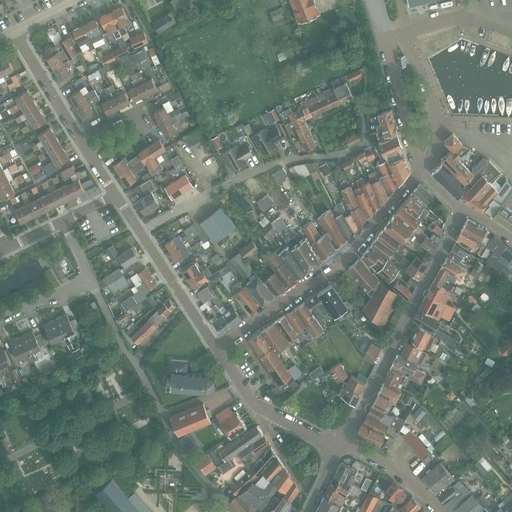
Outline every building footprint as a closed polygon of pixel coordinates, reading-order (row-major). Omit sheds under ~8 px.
[(289,0),(299,22),(319,14),(316,6),(317,5),(314,0),(289,0)] [(122,35),(127,32),(123,25),(130,22),(122,7),(111,12),(122,35)] [(283,7),(269,12),(273,21),(283,17),(281,13),(285,12),(283,7)] [(99,18),(107,34),(113,31),(116,38),(122,35),(111,12),(99,18)] [(158,33),(176,22),(170,13),(153,24),(158,33)] [(95,20),(83,25),(94,48),(95,48),(93,43),(105,38),(101,29),(100,30),(95,20)] [(83,25),(72,31),(77,41),(80,46),(86,43),(87,45),(88,45),(91,50),(94,48),(83,25)] [(135,48),(148,42),(144,32),(131,38),(135,48)] [(69,60),(74,57),(77,55),(78,55),(78,54),(68,38),(59,44),(62,49),(55,53),(53,48),(50,48),(46,50),(46,53),(49,57),(47,58),(54,69),(65,62),(69,60)] [(126,45),(114,51),(118,58),(130,53),(126,45)] [(148,49),(155,65),(160,62),(153,47),(148,49)] [(142,50),(131,56),(135,64),(146,59),(142,50)] [(112,53),(101,58),(104,65),(116,59),(112,53)] [(0,61),(0,70),(2,74),(13,69),(7,58),(0,61)] [(97,62),(92,64),(94,69),(103,65),(100,59),(99,59),(96,61),(97,62)] [(99,68),(101,74),(120,65),(118,59),(99,68)] [(68,67),(65,62),(54,69),(60,80),(70,74),(66,68),(68,67)] [(97,69),(86,75),(89,79),(100,73),(97,69)] [(350,82),(362,76),(359,69),(347,75),(350,82)] [(136,73),(145,95),(157,89),(152,79),(145,82),(145,80),(144,80),(140,71),(136,73)] [(145,95),(136,73),(131,75),(133,81),(132,81),(134,85),(135,87),(129,90),(134,100),(145,95)] [(13,81),(7,84),(7,85),(8,85),(11,91),(21,86),(16,74),(11,77),(13,81)] [(331,82),(331,83),(333,88),(340,103),(353,97),(346,83),(340,85),(337,79),(331,82)] [(108,87),(118,108),(130,103),(125,92),(119,95),(118,94),(116,90),(115,90),(112,85),(108,87)] [(118,108),(108,87),(104,89),(106,95),(105,96),(107,99),(108,101),(102,104),(107,114),(118,108)] [(328,108),(340,103),(333,88),(323,93),(325,96),(323,97),(328,108)] [(22,107),(33,100),(27,90),(16,97),(19,103),(9,109),(12,113),(22,107)] [(77,107),(97,94),(94,90),(89,93),(89,92),(83,96),(80,90),(70,96),(77,107)] [(172,100),(181,96),(178,91),(169,95),(172,100)] [(97,94),(77,107),(83,117),(93,111),(90,105),(91,104),(100,99),(97,94)] [(313,98),(309,100),(316,114),(328,108),(323,97),(321,98),(319,95),(313,98)] [(302,106),(298,108),(304,120),(316,114),(309,100),(309,99),(301,103),(302,106)] [(33,100),(22,107),(26,113),(15,119),(18,123),(28,117),(39,110),(33,100)] [(6,107),(1,110),(5,116),(9,114),(6,107)] [(159,124),(181,113),(179,108),(173,111),(173,110),(167,113),(164,107),(154,112),(159,124)] [(293,122),(285,126),(286,130),(305,121),(304,120),(298,108),(299,110),(293,113),(291,108),(282,113),(284,117),(289,115),(293,122)] [(274,109),(268,112),(274,122),(279,119),(274,109)] [(28,117),(35,127),(46,120),(39,110),(28,117)] [(375,124),(377,131),(395,126),(391,110),(378,114),(381,123),(375,124)] [(181,113),(159,124),(165,135),(175,130),(172,124),(174,123),(178,121),(178,120),(183,117),(181,113)] [(310,133),(305,121),(286,130),(287,131),(294,127),(300,138),(310,133)] [(248,124),(242,127),(247,135),(253,132),(248,124)] [(377,135),(378,139),(397,133),(395,126),(377,131),(376,131),(377,135)] [(42,140),(37,143),(40,148),(45,144),(56,138),(50,127),(39,134),(42,140)] [(266,129),(253,136),(263,154),(276,146),(273,141),(275,140),(276,141),(282,138),(276,127),(268,132),(266,129)] [(189,146),(203,138),(198,130),(184,137),(189,146)] [(300,139),(306,151),(316,146),(310,133),(300,138),(300,139)] [(357,133),(351,136),(344,139),(348,147),(360,141),(357,133)] [(444,141),(452,149),(454,151),(462,143),(453,133),(444,141)] [(384,155),(399,149),(402,147),(397,135),(378,143),(384,155)] [(51,154),(62,148),(56,138),(45,144),(51,154)] [(159,139),(149,146),(163,167),(166,165),(163,160),(164,159),(160,152),(165,149),(159,139)] [(441,159),(441,160),(462,181),(465,185),(467,184),(490,162),(488,160),(489,160),(483,157),(471,169),(472,170),(470,172),(458,158),(469,148),(462,143),(454,151),(452,149),(441,159)] [(236,145),(223,153),(233,170),(246,163),(243,158),(246,156),(246,158),(252,154),(246,144),(238,149),(236,145)] [(12,146),(2,151),(4,154),(10,152),(14,150),(12,146)] [(149,146),(138,153),(144,162),(145,162),(147,165),(149,169),(159,162),(149,146)] [(62,148),(51,154),(55,160),(44,167),(49,175),(61,167),(59,163),(68,158),(62,148)] [(375,148),(366,152),(369,158),(378,155),(375,148)] [(402,154),(399,149),(384,155),(387,161),(402,154)] [(2,155),(5,160),(12,157),(10,152),(4,154),(2,155)] [(362,161),(369,158),(366,152),(359,154),(362,161)] [(409,171),(402,154),(387,161),(398,185),(409,171)] [(113,164),(120,175),(141,161),(137,156),(128,162),(125,157),(113,164)] [(354,167),(350,159),(343,163),(346,170),(352,167),(352,168),(354,167)] [(11,172),(18,168),(17,167),(23,164),(21,160),(8,167),(11,172)] [(143,165),(141,161),(120,175),(127,185),(136,179),(132,174),(139,169),(139,168),(143,165)] [(345,170),(346,170),(343,163),(342,163),(341,161),(337,163),(339,168),(344,167),(345,170)] [(379,177),(388,196),(397,186),(386,161),(378,164),(383,175),(379,177)] [(314,162),(306,163),(311,172),(318,169),(314,162)] [(459,197),(472,206),(480,197),(480,198),(492,185),(491,184),(488,181),(499,171),(490,162),(467,184),(468,185),(469,185),(472,189),(470,191),(467,188),(459,197)] [(33,165),(29,167),(34,176),(42,171),(37,163),(33,165)] [(310,172),(311,172),(306,163),(295,164),(289,168),(296,180),(311,174),(310,172)] [(330,170),(326,163),(319,167),(323,174),(330,170)] [(461,181),(442,163),(431,173),(457,198),(459,197),(467,188),(470,191),(472,189),(469,185),(468,185),(467,184),(465,185),(462,181),(461,181)] [(76,174),(72,166),(61,172),(65,179),(76,174)] [(277,183),(288,176),(282,168),(271,175),(277,183)] [(0,185),(8,181),(3,170),(0,171),(0,185)] [(38,182),(46,177),(42,171),(34,176),(38,182)] [(388,196),(379,177),(378,177),(376,171),(368,175),(381,204),(388,196)] [(14,178),(17,183),(24,179),(22,175),(21,174),(14,178)] [(185,175),(175,181),(182,193),(193,186),(185,175)] [(71,176),(65,179),(68,184),(74,196),(84,191),(79,179),(74,181),(71,176)] [(145,213),(146,213),(159,204),(151,192),(157,188),(150,178),(134,188),(137,194),(141,192),(144,196),(137,201),(145,213)] [(362,178),(359,179),(359,180),(360,180),(374,211),(380,204),(369,181),(364,184),(362,178)] [(374,211),(360,180),(359,180),(356,181),(358,186),(359,185),(360,187),(355,190),(367,218),(374,211)] [(8,181),(0,185),(0,196),(1,199),(14,193),(8,181)] [(173,199),(182,193),(175,181),(165,188),(173,199)] [(480,197),(472,206),(482,213),(485,209),(492,214),(501,204),(501,202),(502,203),(508,195),(507,195),(508,194),(511,189),(511,186),(506,181),(501,188),(494,181),(491,184),(492,185),(480,198),(480,197)] [(433,195),(420,183),(414,191),(427,203),(433,195)] [(74,196),(68,184),(58,189),(63,201),(74,196)] [(358,227),(366,219),(351,186),(346,188),(341,190),(351,211),(358,227)] [(63,201),(58,189),(47,194),(53,206),(63,201)] [(511,189),(508,194),(507,195),(508,195),(502,203),(501,202),(501,204),(492,214),(511,228),(511,189)] [(53,206),(47,194),(36,199),(42,211),(53,206)] [(411,194),(401,206),(415,217),(424,206),(411,194)] [(268,208),(274,204),(267,195),(262,198),(268,208)] [(28,197),(24,199),(26,204),(26,205),(32,216),(42,211),(36,199),(31,202),(28,197)] [(244,197),(236,204),(243,211),(251,204),(244,197)] [(263,211),(268,208),(262,198),(256,202),(263,211)] [(296,216),(303,211),(296,201),(290,205),(296,216)] [(32,216),(26,205),(15,210),(21,222),(32,216)] [(359,227),(358,227),(351,211),(346,214),(342,206),(337,208),(336,205),(335,206),(336,208),(335,209),(338,216),(335,218),(346,239),(348,237),(355,231),(359,227)] [(401,206),(394,215),(424,239),(427,235),(415,226),(420,220),(415,217),(401,206)] [(210,215),(225,234),(235,226),(232,221),(225,212),(220,207),(210,215)] [(346,239),(335,218),(330,209),(317,217),(336,247),(346,239)] [(200,223),(215,242),(225,234),(210,215),(200,223)] [(394,215),(383,228),(402,243),(405,239),(417,248),(420,244),(424,239),(394,215)] [(266,216),(260,222),(264,227),(270,221),(266,216)] [(272,222),(280,233),(279,233),(286,242),(293,236),(286,228),(285,228),(278,218),(272,222)] [(467,218),(461,230),(480,241),(479,243),(492,250),(493,250),(487,260),(497,267),(503,262),(506,264),(511,256),(511,249),(494,235),(491,238),(484,235),(487,229),(467,218)] [(261,230),(267,239),(276,229),(270,221),(264,227),(261,230)] [(165,244),(171,252),(185,243),(202,232),(195,223),(183,230),(186,235),(181,238),(179,234),(173,238),(165,244)] [(328,254),(319,236),(313,223),(304,228),(312,242),(322,259),(328,254)] [(436,224),(432,229),(437,234),(442,229),(436,224)] [(263,243),(267,239),(261,230),(256,234),(259,239),(254,243),(258,249),(258,248),(257,246),(262,242),(263,243)] [(382,230),(376,238),(393,250),(399,243),(382,230)] [(461,230),(456,240),(473,249),(474,248),(488,258),(492,250),(479,243),(480,241),(461,230)] [(319,236),(328,254),(334,249),(325,233),(319,236)] [(427,235),(424,239),(420,244),(433,254),(438,245),(437,245),(440,240),(433,234),(430,239),(426,236),(427,235)] [(292,247),(306,270),(307,271),(320,261),(305,237),(300,242),(299,241),(298,241),(299,242),(292,247)] [(370,245),(371,245),(388,259),(393,254),(396,256),(394,259),(407,268),(406,270),(410,274),(419,280),(423,272),(418,268),(410,263),(393,250),(376,238),(370,245)] [(187,247),(185,243),(171,252),(176,261),(184,256),(185,257),(194,251),(196,254),(206,248),(211,245),(208,241),(203,245),(200,242),(191,247),(190,245),(187,247)] [(246,259),(258,249),(254,243),(252,241),(240,251),(246,259)] [(449,252),(464,262),(470,253),(454,243),(449,252)] [(125,267),(139,257),(132,247),(119,255),(112,245),(106,249),(116,265),(122,262),(125,267)] [(279,249),(276,251),(296,278),(306,270),(289,246),(281,252),(279,249)] [(385,260),(370,246),(361,257),(388,282),(392,278),(399,270),(386,259),(385,260)] [(265,258),(286,286),(296,279),(274,251),(265,258)] [(248,275),(251,279),(257,275),(239,252),(230,259),(244,278),(248,275)] [(210,258),(214,263),(221,258),(217,253),(210,258)] [(415,256),(410,263),(418,268),(423,272),(427,264),(430,260),(424,256),(421,261),(415,256)] [(441,267),(434,280),(450,290),(453,292),(453,291),(456,287),(449,283),(448,282),(445,281),(447,278),(448,278),(453,282),(456,276),(460,279),(465,269),(451,259),(450,258),(448,257),(447,257),(441,267)] [(372,274),(360,258),(348,269),(371,297),(363,311),(383,330),(396,306),(392,304),(397,294),(381,279),(380,281),(373,273),(372,274)] [(183,271),(188,280),(202,270),(207,267),(204,263),(200,266),(196,261),(190,266),(183,271)] [(479,272),(484,265),(478,261),(473,267),(479,272)] [(59,263),(54,265),(57,271),(62,268),(59,263)] [(488,276),(494,268),(487,263),(482,271),(488,276)] [(227,265),(221,269),(224,274),(230,271),(227,265)] [(134,281),(136,285),(151,276),(145,267),(126,279),(123,274),(107,285),(112,294),(129,284),(134,281)] [(202,270),(188,280),(194,288),(206,280),(209,284),(224,274),(221,269),(220,269),(212,275),(207,267),(202,270)] [(118,268),(108,274),(100,280),(103,287),(107,285),(123,274),(118,268)] [(275,294),(285,286),(275,273),(265,280),(275,294)] [(262,304),(274,295),(257,274),(257,275),(251,279),(246,284),(262,304)] [(146,298),(145,297),(145,298),(143,293),(156,284),(151,276),(136,285),(140,291),(132,296),(120,304),(125,311),(131,307),(132,307),(136,305),(135,305),(137,304),(137,303),(141,300),(141,301),(146,298)] [(411,276),(408,279),(407,281),(415,287),(418,282),(411,276)] [(342,289),(336,280),(331,283),(337,292),(342,289)] [(429,290),(427,294),(446,305),(447,303),(444,302),(445,300),(450,290),(434,280),(429,290)] [(408,300),(412,293),(404,287),(405,286),(404,284),(403,285),(400,283),(399,284),(396,281),(392,286),(408,300)] [(235,294),(250,313),(258,307),(243,288),(238,282),(231,287),(236,293),(235,294)] [(338,294),(331,284),(318,293),(330,311),(334,317),(352,304),(348,298),(344,301),(338,293),(338,294)] [(197,293),(200,298),(210,292),(207,287),(197,293)] [(204,303),(211,299),(213,297),(210,292),(200,298),(204,303)] [(317,294),(306,301),(318,319),(329,311),(317,294)] [(446,305),(427,294),(419,307),(438,319),(446,305)] [(146,298),(149,301),(148,301),(155,306),(165,317),(175,308),(169,298),(163,304),(158,299),(155,301),(150,296),(146,298)] [(227,311),(219,301),(214,296),(213,297),(211,299),(215,304),(215,305),(233,327),(242,319),(233,306),(227,311)] [(304,302),(286,314),(297,331),(307,325),(312,332),(311,333),(313,334),(315,337),(323,330),(304,302)] [(222,334),(233,327),(215,305),(211,308),(215,312),(215,313),(218,317),(212,322),(222,334)] [(157,326),(165,317),(155,306),(146,315),(157,326)] [(119,309),(113,313),(115,317),(122,313),(119,309)] [(418,309),(413,319),(433,332),(432,334),(438,337),(441,332),(435,329),(439,322),(418,309)] [(396,324),(402,312),(396,310),(390,321),(396,324)] [(120,322),(128,317),(125,313),(117,318),(120,322)] [(67,314),(55,320),(67,345),(68,345),(70,350),(73,348),(71,343),(67,336),(75,332),(67,314)] [(146,315),(139,322),(136,324),(147,335),(157,326),(146,315)] [(275,321),(284,334),(289,341),(298,335),(284,316),(275,321)] [(63,347),(67,345),(55,320),(43,326),(52,343),(60,340),(63,347)] [(274,322),(261,330),(277,353),(290,344),(285,339),(274,322)] [(138,344),(147,335),(136,324),(131,328),(127,333),(131,337),(138,344)] [(419,325),(411,340),(423,347),(430,350),(436,337),(430,334),(430,333),(419,325)] [(33,331),(21,336),(33,361),(37,360),(33,352),(41,349),(40,347),(45,344),(40,334),(35,336),(33,331)] [(248,339),(279,385),(292,376),(277,353),(276,354),(260,331),(248,339)] [(29,363),(33,361),(21,336),(9,342),(18,360),(26,356),(29,363)] [(450,336),(447,342),(453,345),(456,340),(450,336)] [(500,348),(505,354),(511,348),(511,340),(510,339),(500,348)] [(408,341),(400,355),(418,363),(418,364),(421,365),(428,352),(408,341)] [(372,363),(380,348),(370,342),(363,356),(372,363)] [(435,353),(440,357),(444,349),(439,345),(435,353)] [(79,348),(72,351),(75,358),(83,354),(79,348)] [(0,350),(0,378),(2,383),(5,381),(3,376),(0,370),(0,368),(11,363),(5,351),(1,352),(0,350)] [(402,373),(405,374),(406,375),(414,379),(421,382),(422,379),(426,372),(416,368),(418,364),(418,363),(400,355),(397,353),(390,367),(402,373)] [(487,357),(484,362),(491,366),(494,361),(487,357)] [(188,361),(170,359),(170,369),(171,371),(170,377),(170,384),(169,390),(170,391),(171,390),(179,390),(179,392),(180,392),(180,390),(186,390),(185,392),(186,392),(187,391),(192,391),(192,393),(193,393),(194,391),(199,391),(199,393),(200,393),(200,392),(206,392),(206,394),(207,394),(207,392),(214,388),(215,389),(216,388),(214,387),(215,379),(216,378),(216,377),(214,378),(208,374),(208,373),(207,372),(207,374),(201,374),(201,372),(200,372),(200,374),(194,373),(194,372),(193,372),(193,373),(190,373),(190,371),(187,371),(188,361)] [(338,382),(347,376),(340,363),(330,369),(338,382)] [(319,367),(314,370),(318,376),(323,372),(319,367)] [(402,373),(390,367),(384,379),(400,387),(406,375),(405,374),(402,373)] [(11,371),(19,387),(23,385),(16,369),(11,371)] [(18,371),(23,382),(28,380),(22,369),(18,371)] [(340,395),(346,399),(354,404),(364,386),(367,378),(359,372),(356,378),(351,374),(348,380),(346,379),(345,381),(347,382),(342,391),(340,395)] [(293,376),(287,380),(292,389),(298,386),(293,376)] [(409,391),(415,394),(420,384),(414,381),(409,391)] [(401,390),(384,382),(372,404),(390,413),(401,390)] [(452,390),(446,395),(450,399),(456,394),(452,390)] [(463,399),(468,403),(472,399),(467,394),(463,399)] [(171,417),(179,435),(212,422),(204,403),(171,417)] [(335,403),(331,407),(334,412),(339,408),(335,403)] [(399,430),(402,424),(404,420),(392,414),(391,415),(372,405),(367,414),(383,422),(382,422),(399,430)] [(247,427),(236,411),(233,413),(229,407),(216,415),(220,421),(219,421),(230,438),(247,427)] [(420,407),(413,415),(419,421),(427,412),(420,407)] [(367,414),(362,423),(384,433),(388,425),(382,423),(382,422),(383,422),(367,414)] [(362,423),(357,432),(379,443),(384,434),(384,433),(362,423)] [(263,434),(258,425),(240,437),(239,436),(220,450),(217,447),(196,460),(206,474),(263,434)] [(405,440),(407,438),(413,433),(410,429),(402,436),(405,440)] [(188,433),(179,439),(187,449),(195,443),(188,433)] [(409,444),(411,442),(417,437),(413,433),(407,438),(405,440),(409,444)] [(422,433),(419,436),(427,446),(428,447),(426,449),(427,449),(429,452),(431,451),(435,448),(422,433)] [(269,443),(264,435),(239,452),(244,460),(269,443)] [(389,447),(394,439),(389,436),(384,444),(389,447)] [(412,448),(413,447),(420,441),(417,437),(411,442),(409,444),(412,448)] [(480,447),(483,451),(495,441),(492,437),(480,447)] [(9,447),(5,438),(0,439),(0,448),(1,451),(9,447)] [(502,438),(496,444),(500,449),(506,443),(502,438)] [(415,452),(418,450),(423,445),(420,441),(413,447),(412,448),(415,452)] [(419,456),(425,451),(427,449),(423,445),(418,450),(415,452),(419,456)] [(230,487),(237,495),(258,476),(277,455),(271,446),(252,468),(230,487)] [(493,446),(485,453),(490,458),(498,452),(493,446)] [(422,460),(425,458),(430,453),(427,449),(425,451),(419,456),(422,460)] [(229,502),(237,511),(247,511),(254,503),(261,508),(277,487),(286,473),(288,473),(277,455),(258,476),(237,495),(229,502)] [(483,457),(474,463),(478,469),(487,462),(483,457)] [(441,462),(422,478),(435,494),(454,478),(441,462)] [(341,463),(334,475),(350,483),(356,470),(341,463)] [(277,487),(281,490),(285,492),(293,480),(288,473),(286,473),(277,487)] [(334,475),(329,486),(345,494),(350,483),(334,475)] [(361,488),(366,491),(367,491),(372,481),(366,478),(361,488)] [(96,493),(113,511),(140,511),(128,498),(111,479),(96,493)] [(269,511),(284,511),(291,501),(299,489),(293,480),(285,492),(280,500),(273,509),(271,511),(269,511)] [(388,486),(384,491),(391,496),(389,498),(393,501),(391,503),(395,506),(399,501),(406,493),(402,489),(403,489),(403,488),(393,480),(392,481),(388,486)] [(438,498),(450,511),(478,511),(484,507),(476,499),(471,494),(472,493),(459,480),(438,498)] [(329,486),(324,497),(341,506),(344,501),(341,500),(343,496),(345,497),(346,495),(345,494),(329,486)] [(370,511),(378,497),(368,492),(360,508),(367,511),(370,511)] [(476,499),(484,507),(485,507),(490,503),(482,494),(476,499)] [(262,511),(269,511),(271,511),(273,509),(280,500),(274,496),(265,508),(262,511)] [(402,505),(403,506),(399,509),(402,511),(414,511),(421,505),(412,496),(402,505)] [(324,497),(318,508),(326,511),(338,511),(341,506),(324,497)] [(494,511),(511,511),(507,507),(502,501),(497,505),(499,507),(494,511)]
